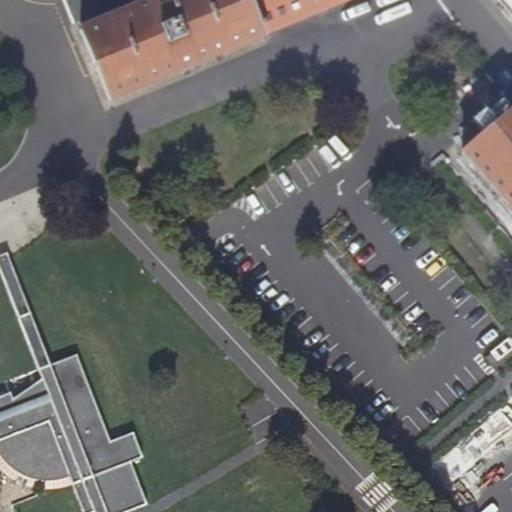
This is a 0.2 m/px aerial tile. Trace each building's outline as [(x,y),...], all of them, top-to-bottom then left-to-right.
[(110,104),(359,0),(159,0),(80,33),(110,104)] [(511,0),(493,0),(511,21),(511,0)] [(511,111),(461,154),(511,213),(511,111)] [(0,336),(17,378),(29,373),(0,303),(0,336)] [(0,465),(5,470),(18,478),(32,483),(46,485),(64,483),(79,479),(92,511),(110,504),(113,511),(121,511),(154,498),(136,456),(125,460),(116,436),(92,446),(56,360),(29,373),(17,378),(21,387),(0,401),(0,465)]
